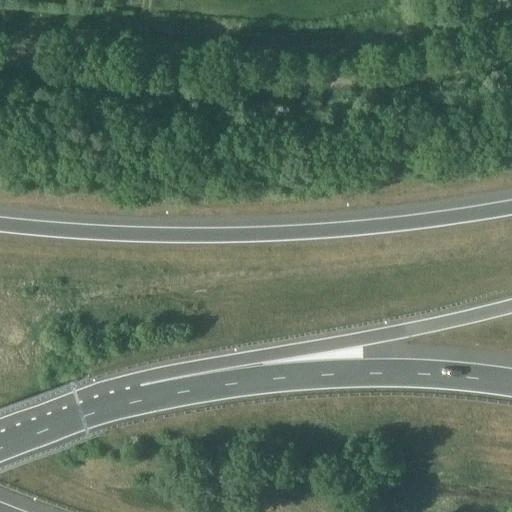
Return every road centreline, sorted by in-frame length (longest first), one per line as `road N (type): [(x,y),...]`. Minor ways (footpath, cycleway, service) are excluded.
road 1 (motorway): [(511,386),(371,373),(220,384),(0,442)]
road 2 (unclassified): [(0,57),(206,77),(326,74),(511,45)]
road 3 (motorway): [(511,207),(318,232),(177,238),(0,223)]
